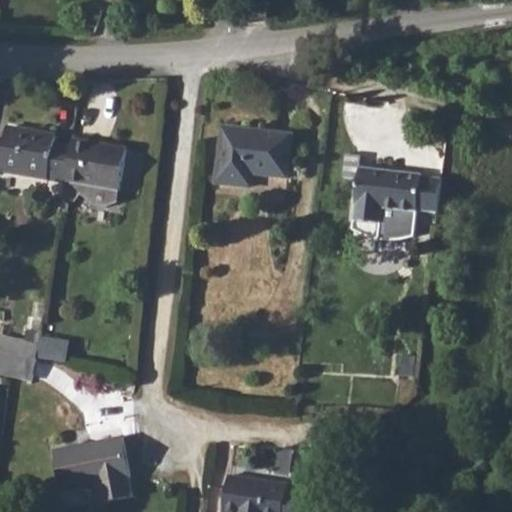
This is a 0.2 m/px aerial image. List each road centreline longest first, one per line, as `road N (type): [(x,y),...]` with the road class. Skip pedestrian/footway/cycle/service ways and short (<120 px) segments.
road 1 (residential): [(189,58),(145,402),(175,446)]
road 2 (tertiary): [(511,10),(189,58)]
road 3 (track): [(258,51),(296,81),(421,100),(511,127)]
road 4 (tertiary): [(189,58),(0,55)]
